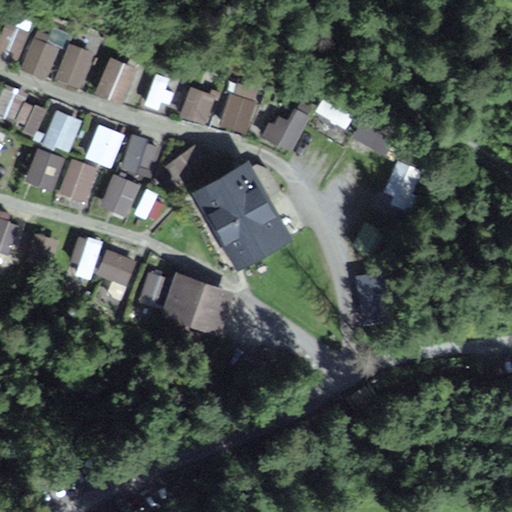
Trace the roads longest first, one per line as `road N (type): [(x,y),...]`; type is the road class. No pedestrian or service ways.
road 1 (track): [(511,168),(343,69),(277,0)]
road 2 (track): [(511,346),(398,356),(347,378)]
